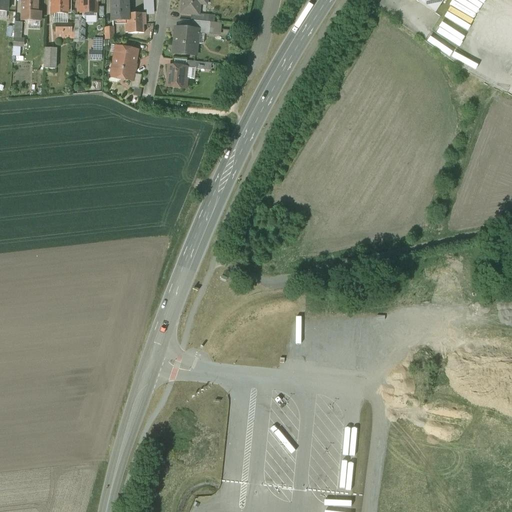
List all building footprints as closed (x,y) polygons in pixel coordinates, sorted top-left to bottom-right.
[(38,0),(22,0),(22,13),(22,21),(33,21),(33,19),(40,20),(40,13),(38,13),(38,0)] [(52,0),(52,14),(68,14),(68,9),(71,9),(71,0),(52,0)] [(80,0),(81,14),(97,13),(97,2),(99,2),(99,0),(80,0)] [(145,14),(128,15),(127,0),(111,0),(113,22),(125,21),(125,32),(128,32),(128,34),(144,33),(143,25),(146,25),(145,14)] [(182,0),(181,14),(191,15),(198,15),(199,14),(199,0),(182,0)] [(414,0),(435,14),(444,0),(414,0)] [(84,17),(75,17),(74,43),(84,43),(84,17)] [(209,22),(192,21),(191,30),(197,31),(197,34),(209,35),(210,22),(209,22)] [(22,23),(15,22),(14,38),(21,39),(22,23)] [(210,22),(209,35),(220,36),(221,23),(210,22)] [(72,24),(56,24),(56,38),(72,38),(72,24)] [(113,28),(105,28),(106,40),(114,40),(113,29),(113,28)] [(191,30),(177,29),(174,53),(195,55),(197,34),(197,31),(191,30)] [(102,40),(94,39),(93,51),(102,51),(102,40)] [(126,49),(125,48),(118,46),(117,47),(116,52),(115,53),(114,60),(115,62),(113,69),(112,70),(111,73),(113,76),(117,77),(118,76),(120,76),(123,80),(132,81),(134,74),(134,72),(133,70),(134,67),(135,65),(138,51),(126,49)] [(56,49),(46,49),(45,69),(55,69),(56,49)] [(93,51),(90,51),(89,59),(102,60),(102,51),(93,51)] [(205,63),(186,61),(186,67),(186,68),(204,70),(205,63)] [(186,67),(169,66),(167,87),(184,89),(184,88),(186,87),(187,81),(185,79),(186,68),(186,67)] [(142,76),(134,74),(132,81),(130,88),(139,90),(142,76)]
